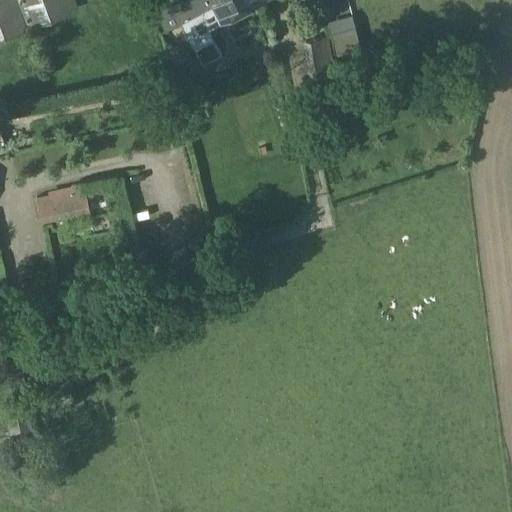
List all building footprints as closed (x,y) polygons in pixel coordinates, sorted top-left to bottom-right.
[(0,0),(0,35),(73,8),(69,0),(0,0)] [(249,6),(260,0),(228,0),(219,5),(217,1),(208,6),(209,7),(183,20),(203,61),(223,51),(210,26),(229,16),(234,19),(249,12),(249,6)] [(355,24),(330,30),(336,54),(361,47),(355,24)] [(310,76),(334,72),(329,37),(305,41),(310,76)] [(180,65),(169,68),(173,83),(184,80),(180,65)] [(42,220),(90,209),(84,185),(36,197),(42,220)] [(173,404),(127,410),(132,453),(179,448),(173,404)] [(14,437),(34,434),(29,411),(9,414),(14,437)]
